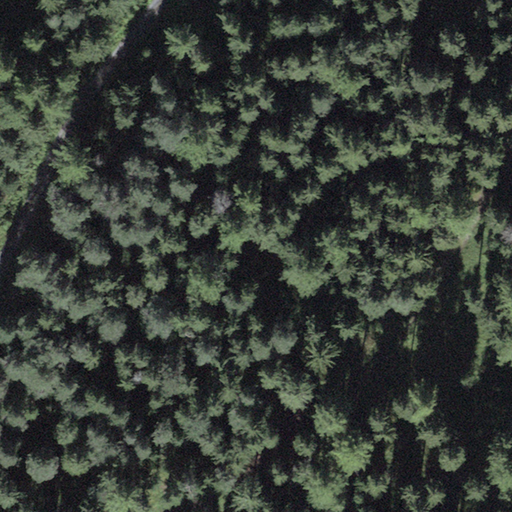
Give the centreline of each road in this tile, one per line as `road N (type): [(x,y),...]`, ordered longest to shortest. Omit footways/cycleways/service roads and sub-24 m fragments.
road 1 (track): [(172,511),(373,375),(511,189)]
road 2 (track): [(150,0),(0,223)]
